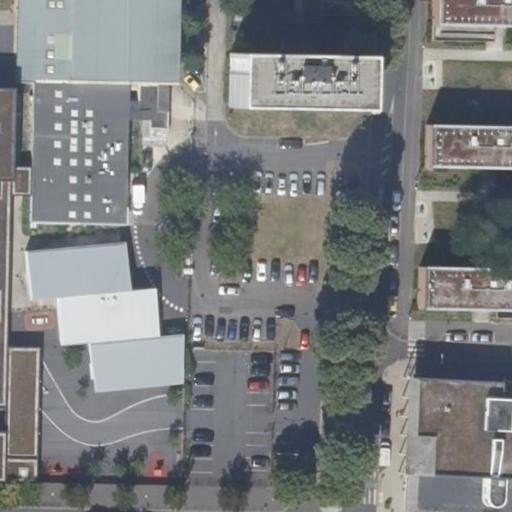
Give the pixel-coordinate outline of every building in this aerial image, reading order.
[(36,0),(16,0),(16,85),(35,85),(36,0)] [(36,0),(35,85),(127,85),(174,84),(175,0),(36,0)] [(511,0),(435,0),(435,26),(468,27),(511,27),(511,0)] [(359,109),(360,58),(307,58),(231,58),(230,108),(359,109)] [(127,85),(35,85),(30,222),(125,226),(127,85)] [(0,482),(37,482),(37,462),(4,462),(5,434),(0,433),(0,411),(6,411),(7,345),(13,91),(0,90),(0,482)] [(511,129),(427,128),(426,168),(460,169),(511,169),(511,129)] [(131,232),(131,253),(148,252),(147,232),(131,232)] [(123,241),(24,250),(28,298),(127,290),(123,241)] [(511,269),(420,268),(419,309),(458,309),(511,310),(511,269)] [(153,287),(54,296),(58,344),(157,336),(153,287)] [(184,384),(186,350),(186,342),(186,333),(87,342),(91,390),(184,384)] [(5,434),(4,462),(37,462),(39,384),(40,346),(30,346),(7,345),(6,411),(5,434)] [(411,438),(413,380),(401,380),(396,473),(471,475),(472,459),(438,454),(442,440),(411,438)] [(472,459),(471,475),(484,476),(483,497),(484,501),(486,504),(490,507),(494,507),(498,504),(502,500),(503,478),(511,478),(511,384),(413,380),(411,438),(442,440),(438,454),(472,459)]
